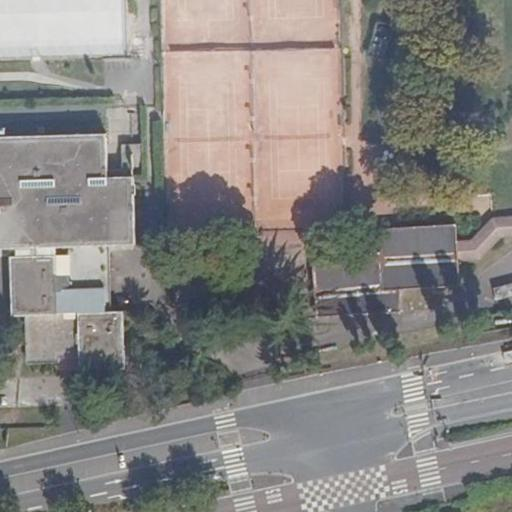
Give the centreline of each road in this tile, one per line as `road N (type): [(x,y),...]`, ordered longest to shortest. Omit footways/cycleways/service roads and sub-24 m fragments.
road 1 (secondary): [(0,508),(271,457),(332,427)]
road 2 (secondary): [(332,427),(263,413),(0,468)]
road 3 (secondary): [(332,427),(511,388)]
